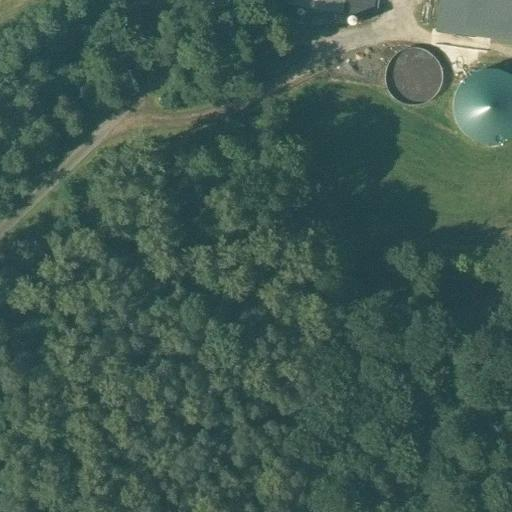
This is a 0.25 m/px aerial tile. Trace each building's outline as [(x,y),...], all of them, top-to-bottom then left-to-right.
[(148,0),(121,0),(118,7),(141,17),(148,0)] [(288,0),(287,5),(370,18),(372,0),(288,0)] [(511,0),(439,0),(435,31),(511,41),(511,0)] [(431,54),(422,49),(413,48),(403,50),(395,55),(388,62),(385,71),(385,81),(387,90),(393,98),(401,103),(410,106),(419,105),(428,102),(435,96),(440,88),(442,79),(441,69),(437,61),(431,54)] [(511,78),(500,72),(488,71),(476,73),(465,79),(458,88),(453,100),(453,112),(456,124),(464,134),(473,141),(485,144),(497,143),(508,139),(511,135),(511,78)]
